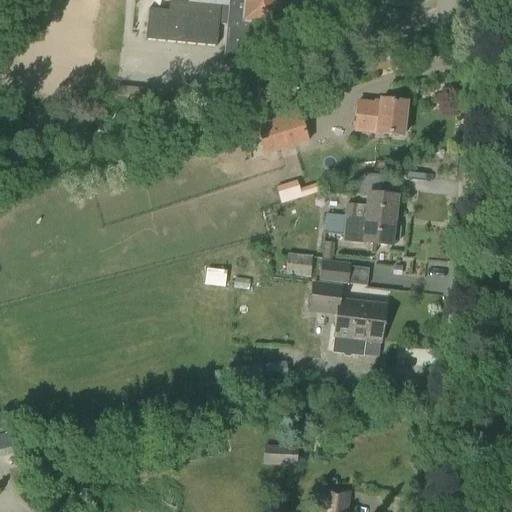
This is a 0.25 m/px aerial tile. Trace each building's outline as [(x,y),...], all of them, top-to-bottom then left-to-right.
[(230,0),(229,8),(168,2),(167,12),(147,10),(145,40),(216,48),(218,25),(228,26),(224,59),(252,61),(256,22),(275,24),(277,0),(230,0)] [(401,137),(405,105),(380,102),(379,105),(359,103),(356,132),(401,137)] [(264,157),(309,143),(299,113),(255,127),(264,157)] [(356,221),(396,225),(399,197),(366,193),(364,207),(346,205),(344,218),(346,218),(345,223),(356,221)] [(332,201),(311,203),(311,197),(288,200),(290,214),(333,209),(332,201)] [(325,227),(324,234),(342,236),(343,223),(344,217),(326,215),(325,227)] [(395,247),(398,244),(399,230),(397,226),(396,226),(396,225),(356,221),(345,223),(343,242),(394,248),(394,247),(395,247)] [(285,277),(311,279),(312,257),(287,255),(285,277)] [(350,265),(320,263),(320,264),(318,283),(348,286),(349,269),(349,268),(350,265)] [(400,277),(401,268),(393,267),(392,277),(400,277)] [(223,289),(225,272),(205,269),(203,287),(223,289)] [(379,342),(384,307),(340,301),(341,289),(311,285),(308,314),(336,318),(331,352),(361,356),(363,340),(379,342)] [(285,362),(264,365),(266,381),(288,378),(285,362)] [(261,366),(228,369),(230,384),(263,380),(261,366)] [(296,405),(297,393),(284,393),(284,405),(296,405)] [(0,458),(15,454),(9,433),(0,435),(0,458)] [(324,459),(327,438),(315,436),(312,457),(324,459)] [(296,468),(297,449),(263,448),(262,467),(296,468)] [(346,511),(349,494),(322,491),(319,511),(346,511)]
